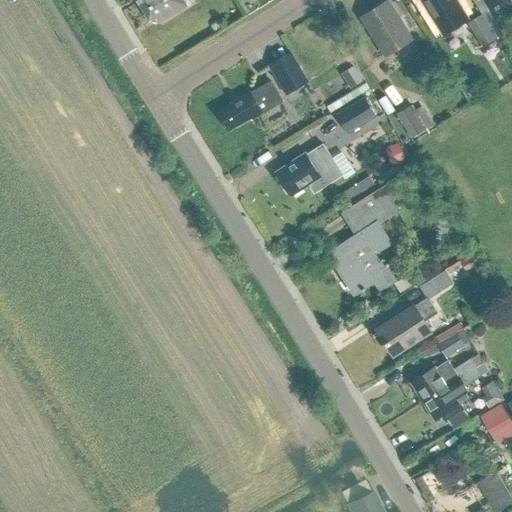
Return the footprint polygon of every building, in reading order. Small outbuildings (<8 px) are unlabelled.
[(159,20),(185,4),(182,0),(137,0),(149,20),(156,16),(159,20)] [(385,54),(411,38),(387,0),(361,16),(385,54)] [(456,0),(420,0),(435,23),(442,33),(467,18),(461,7),(456,0)] [(472,0),(480,13),(467,22),(482,45),(502,33),(488,9),(489,8),(486,3),(490,0),(472,0)] [(285,93),(307,81),(290,51),(268,64),(285,93)] [(352,66),(341,74),(350,88),(361,81),(352,66)] [(250,92),(249,90),(229,101),(231,104),(218,111),(228,128),(249,116),(251,119),(262,112),(261,112),(282,100),(271,80),(250,92)] [(430,95),(423,100),(433,117),(441,112),(430,95)] [(348,133),(376,116),(364,96),(336,113),(348,133)] [(412,137),(433,125),(423,108),(415,113),(411,105),(397,113),(412,137)] [(341,174),(330,157),(322,144),(306,154),(305,152),(275,171),(290,195),(308,183),(314,191),(341,174)] [(397,210),(392,201),(401,195),(391,180),(382,186),(344,210),(358,232),(327,252),(354,293),(373,281),(379,290),(396,280),(382,258),(378,261),(373,254),(390,243),(376,223),(397,210)] [(444,269),(423,283),(431,295),(452,281),(444,269)] [(424,321),(437,312),(427,296),(376,328),(393,354),(430,330),(424,321)] [(444,354),(461,343),(455,333),(438,344),(444,354)] [(422,400),(476,366),(470,357),(453,368),(447,359),(435,367),(435,366),(410,382),(422,400)] [(476,366),(422,400),(434,418),(458,403),(458,402),(470,394),(464,385),(481,374),(476,366)] [(511,426),(507,417),(488,428),(497,443),(511,433),(511,426)] [(489,502),(507,490),(495,470),(476,481),(489,502)] [(384,511),(373,490),(345,504),(349,511),(384,511)] [(511,501),(511,497),(507,490),(489,502),(495,511),(511,501)]
